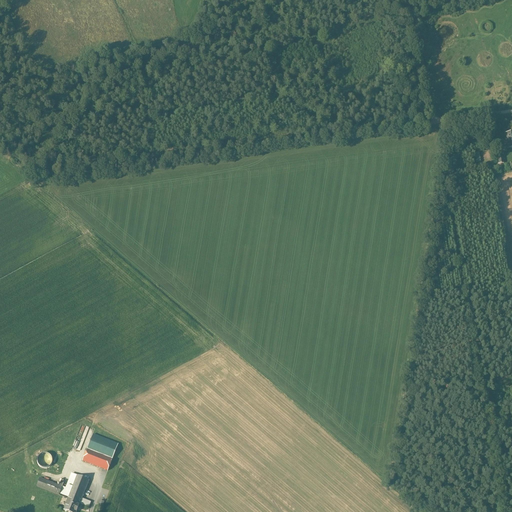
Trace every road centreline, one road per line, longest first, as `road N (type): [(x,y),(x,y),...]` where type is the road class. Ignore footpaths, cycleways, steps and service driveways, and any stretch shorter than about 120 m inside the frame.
road 1 (track): [(434,123),(264,148)]
road 2 (unclassified): [(434,123),(405,0)]
